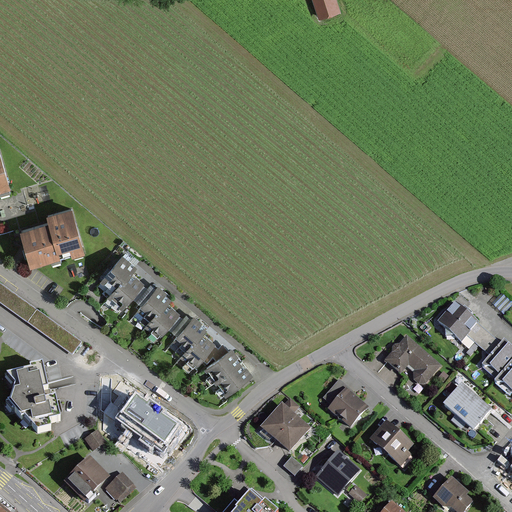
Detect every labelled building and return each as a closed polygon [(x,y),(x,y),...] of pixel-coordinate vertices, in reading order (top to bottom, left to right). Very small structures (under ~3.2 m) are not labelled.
[(333,0),(313,0),(319,19),(338,13),(333,0)] [(47,227),(19,235),(28,268),(81,253),(69,211),(44,218),(47,227)] [(106,288),(112,293),(122,280),(124,281),(131,273),(136,265),(123,255),(104,280),(109,284),(106,288)] [(142,281),(131,273),(124,281),(122,280),(112,293),(110,295),(116,300),(112,305),(119,310),(142,281)] [(142,318),(147,322),(157,309),(159,311),(166,302),(172,295),(159,284),(139,309),(145,314),(142,318)] [(0,304),(27,324),(35,313),(2,289),(0,291),(0,304)] [(496,306),(504,313),(511,304),(511,302),(504,296),(496,306)] [(177,311),(166,302),(159,311),(157,309),(147,322),(145,325),(151,330),(148,334),(155,340),(177,311)] [(468,335),(479,344),(489,334),(456,305),(441,322),(462,341),(468,335)] [(177,348),(182,353),(193,340),(194,341),(201,332),(207,325),(194,315),(174,340),(180,344),(177,348)] [(71,355),(79,344),(46,320),(38,331),(71,355)] [(213,341),(201,332),(194,341),(193,340),(182,353),(180,355),(187,360),(183,365),(190,370),(213,341)] [(486,362),(501,375),(511,363),(511,348),(505,342),(502,345),(489,334),(479,344),(492,356),(486,362)] [(440,367),(406,339),(387,361),(401,373),(409,364),(417,371),(415,374),(415,380),(423,387),(440,367)] [(232,349),(208,366),(218,379),(241,361),(232,349)] [(241,361),(218,379),(228,392),(251,374),(241,361)] [(511,363),(501,375),(498,379),(511,390),(511,363)] [(42,368),(4,376),(15,390),(11,405),(35,436),(48,433),(46,426),(59,423),(54,403),(43,405),(41,396),(48,395),(42,368)] [(350,391),(340,383),(325,402),(332,407),(328,412),(350,429),(364,409),(346,395),(350,391)] [(491,412),(462,388),(443,411),(471,435),(491,412)] [(287,412),(282,407),(258,433),(286,457),(308,433),(292,419),(299,412),(292,406),(287,412)] [(83,423),(63,436),(68,445),(81,436),(91,451),(103,443),(93,428),(88,431),(83,423)] [(385,425),(370,442),(398,467),(406,457),(403,454),(410,446),(385,425)] [(359,471),(338,455),(318,480),(338,497),(359,471)] [(296,477),(305,468),(293,457),(285,467),(296,477)] [(100,479),(83,461),(58,486),(76,503),(100,479)] [(131,488),(119,476),(104,492),(116,504),(131,488)] [(464,511),(473,503),(449,481),(432,500),(445,511),(464,511)] [(278,511),(252,489),(239,504),(235,500),(224,511),(278,511)] [(364,497),(354,489),(348,496),(358,504),(364,497)]
